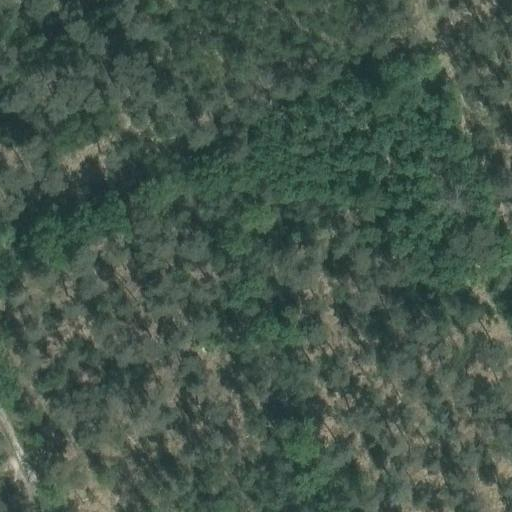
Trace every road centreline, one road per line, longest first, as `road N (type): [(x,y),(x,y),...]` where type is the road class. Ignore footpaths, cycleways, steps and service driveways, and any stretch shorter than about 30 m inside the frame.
road 1 (track): [(153,0),(336,511)]
road 2 (track): [(261,108),(482,0)]
road 3 (track): [(441,18),(511,209)]
